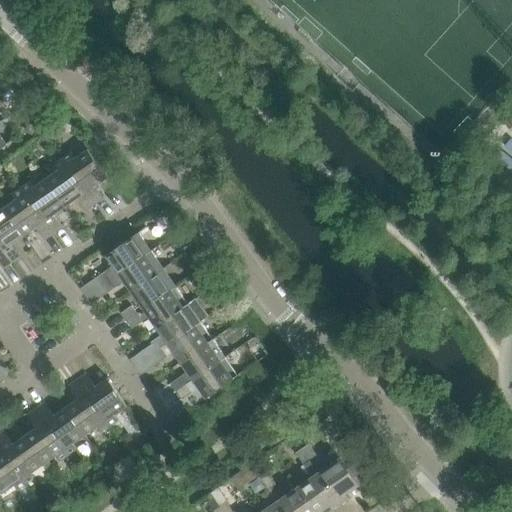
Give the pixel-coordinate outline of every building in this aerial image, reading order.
[(25,132),(32,135),(36,128),(30,125),(25,132)] [(49,133),(48,136),(50,139),(54,140),(57,138),(57,134),(55,131),(52,131),(49,133)] [(63,159),(95,205),(104,199),(95,186),(108,178),(88,149),(75,158),(72,153),(63,159)] [(85,211),(95,205),(63,159),(54,166),(57,171),(46,178),(66,207),(77,199),(85,211)] [(54,215),(66,207),(46,178),(34,187),(31,182),(22,188),(53,234),(63,228),(54,215)] [(44,240),(53,234),(22,188),(12,195),(16,199),(4,207),(24,236),(36,228),(44,240)] [(13,244),(24,236),(4,207),(0,210),(0,245),(12,263),(21,256),(13,244)] [(134,232),(123,240),(125,242),(136,235),(134,232)] [(118,274),(152,251),(139,233),(136,235),(125,242),(106,256),(113,266),(96,278),(102,286),(113,278),(118,274)] [(0,265),(3,269),(12,263),(0,245),(0,265)] [(131,292),(164,269),(152,251),(118,274),(131,292)] [(143,310),(176,286),(164,269),(131,292),(143,310)] [(113,278),(102,286),(107,294),(118,286),(113,278)] [(156,327),(189,304),(176,286),(143,310),(156,327)] [(201,322),(208,317),(196,300),(189,304),(156,327),(162,337),(146,349),(151,357),(162,349),(168,345),(201,322)] [(127,321),(137,314),(132,306),(121,313),(127,321)] [(132,329),(143,321),(137,314),(127,321),(132,329)] [(180,363),(214,340),(201,322),(168,345),(180,363)] [(193,381),(226,357),(214,340),(180,363),(187,373),(171,384),(176,392),(187,385),(187,384),(192,380),(193,381)] [(162,349),(151,357),(157,364),(168,357),(162,349)] [(226,357),(193,381),(205,399),(239,375),(226,357)] [(78,380),(109,426),(119,419),(115,415),(127,406),(107,378),(95,386),(87,374),(78,380)] [(100,432),(109,426),(78,380),(68,387),(77,399),(65,407),(85,436),(97,428),(100,432)] [(187,385),(176,392),(182,400),(192,392),(187,385)] [(85,436),(65,407),(54,415),(46,403),(36,409),(68,455),(77,448),(74,444),(85,436)] [(59,461),(68,455),(36,409),(27,416),(36,428),(24,436),(44,464),(56,456),(59,461)] [(329,420),(322,426),(330,437),(337,431),(329,420)] [(130,451),(138,445),(128,431),(120,437),(130,451)] [(44,464),(24,436),(13,444),(4,432),(0,434),(0,445),(27,483),(36,477),(33,472),(44,464)] [(302,449),(311,460),(317,456),(309,444),(302,449)] [(18,490),(27,483),(0,445),(0,490),(2,494),(14,485),(18,490)] [(302,449),(296,453),(304,465),(301,467),(309,479),(298,486),(316,511),(321,511),(330,506),(333,510),(341,504),(316,468),(311,460),(302,449)] [(110,456),(103,461),(107,467),(114,462),(110,456)] [(325,462),(316,468),(341,504),(350,498),(347,494),(359,485),(362,489),(372,482),(358,462),(348,469),(340,457),(327,466),(325,462)] [(260,475),(252,464),(231,478),(239,489),(260,475)] [(261,477),(269,489),(276,485),(268,473),(261,477)] [(316,511),(298,486),(286,494),(284,491),(275,497),(285,511),(316,511)] [(234,511),(233,511),(226,502),(228,501),(218,487),(210,493),(220,506),(223,511),(236,511),(235,511),(234,511)] [(269,507),(261,511),(285,511),(275,497),(269,489),(261,495),(269,507)] [(37,500),(29,505),(34,511),(40,511),(44,509),(37,500)]
